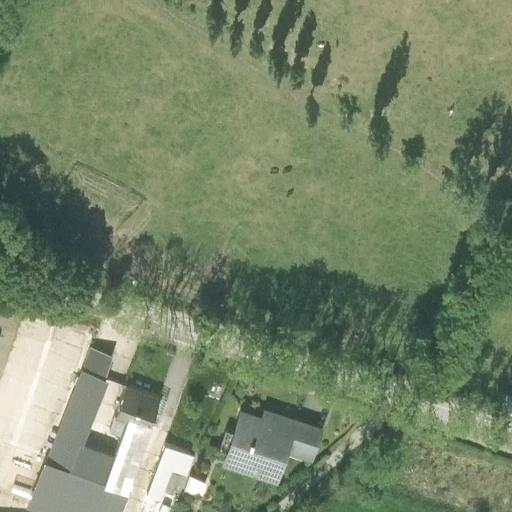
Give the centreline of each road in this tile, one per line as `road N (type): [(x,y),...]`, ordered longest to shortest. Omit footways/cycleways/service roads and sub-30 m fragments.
road 1 (tertiary): [(511,440),(0,278)]
road 2 (track): [(395,404),(282,511)]
